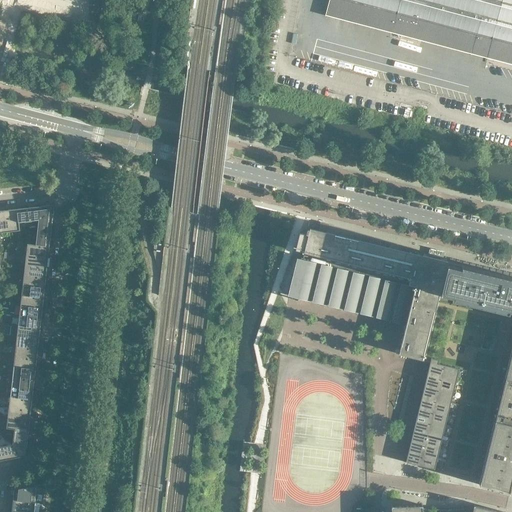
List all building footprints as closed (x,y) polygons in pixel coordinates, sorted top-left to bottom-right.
[(83,0),(83,30),(86,31),(87,32),(92,33),(120,40),(130,0),(83,0)] [(142,15),(145,0),(135,0),(132,12),(132,13),(142,15)] [(511,0),(329,0),(325,16),(326,16),(511,64),(511,0)] [(53,218),(54,205),(40,206),(38,220),(38,221),(38,225),(52,227),(52,221),(53,218)] [(38,220),(40,206),(26,208),(22,208),(17,209),(18,223),(19,223),(38,221),(38,220)] [(18,223),(17,209),(11,210),(11,209),(8,210),(7,210),(9,232),(20,231),(19,223),(18,223)] [(0,232),(9,232),(7,210),(1,211),(1,210),(0,210),(0,232)] [(50,238),(52,227),(38,225),(36,245),(35,245),(49,247),(50,241),(50,238)] [(423,360),(447,261),(423,256),(422,257),(311,230),(311,229),(310,229),(309,230),(307,230),(306,235),(300,233),(299,234),(300,234),(296,250),(295,250),(305,252),(303,261),(297,259),(288,295),(406,324),(406,325),(407,325),(405,330),(404,330),(404,331),(405,331),(404,337),(403,337),(404,338),(402,343),(401,343),(401,344),(402,344),(400,353),(399,353),(399,354),(423,360)] [(49,252),(49,248),(49,247),(35,245),(36,245),(28,244),(26,255),(48,257),(49,251),(49,252)] [(48,262),(48,258),(48,257),(26,255),(25,265),(47,267),(48,262)] [(511,277),(509,277),(509,276),(508,276),(508,277),(502,275),(501,275),(495,274),(496,273),(495,273),(494,273),(489,272),(488,271),(488,272),(482,270),(481,270),(475,269),(475,268),(474,268),(469,267),(468,266),(468,267),(462,265),(461,265),(455,264),(455,263),(454,263),(454,264),(449,262),(447,261),(423,360),(430,362),(429,363),(430,364),(429,369),(428,369),(427,375),(428,375),(426,380),(425,380),(424,386),(425,386),(424,391),(423,391),(421,397),(422,397),(421,402),(420,402),(419,408),(420,408),(418,413),(417,413),(416,419),(417,419),(416,425),(415,424),(413,430),(414,430),(413,436),(412,435),(411,441),(410,447),(409,447),(408,452),(409,452),(407,458),(405,462),(441,471),(441,470),(460,475),(480,480),(479,485),(481,485),(484,486),(485,486),(489,487),(490,488),(490,487),(494,488),(495,489),(495,488),(499,489),(500,490),(500,489),(504,490),(503,491),(504,491),(505,490),(508,491),(508,492),(510,492),(510,491),(511,487),(511,486),(511,481),(511,277)] [(47,272),(47,269),(47,267),(25,265),(24,275),(46,278),(46,272),(47,272)] [(45,282),(46,279),(46,278),(24,275),(23,285),(45,288),(45,282)] [(44,292),(45,289),(44,289),(45,288),(23,285),(22,295),(43,298),(44,292)] [(43,302),(44,299),(43,299),(43,298),(22,295),(21,305),(42,308),(43,302)] [(42,313),(42,309),(42,308),(21,305),(19,316),(41,318),(42,312),(42,313)] [(41,323),(41,319),(41,318),(19,316),(18,326),(40,328),(41,323)] [(40,333),(40,330),(40,328),(18,326),(17,336),(39,339),(39,333),(40,333)] [(38,343),(39,340),(39,339),(17,336),(16,346),(38,349),(38,343)] [(37,353),(38,350),(37,350),(38,349),(16,346),(15,356),(36,359),(37,353)] [(36,363),(37,360),(36,360),(36,359),(15,356),(14,366),(35,369),(36,363)] [(35,374),(35,370),(35,369),(14,366),(12,377),(34,379),(35,374)] [(34,384),(34,380),(34,379),(12,377),(11,387),(33,389),(34,384)] [(33,394),(33,391),(33,389),(11,387),(10,397),(32,400),(32,394),(33,394)] [(32,404),(32,401),(32,400),(10,397),(9,407),(31,410),(31,404),(32,404)] [(30,414),(31,411),(30,411),(31,410),(9,407),(8,417),(29,420),(30,414)] [(29,424),(30,421),(29,421),(29,420),(8,417),(6,428),(14,429),(15,428),(28,430),(29,424)] [(25,456),(28,435),(28,431),(28,430),(15,428),(14,429),(13,444),(25,456)] [(13,444),(0,446),(0,460),(4,460),(7,460),(7,459),(25,456),(13,444)] [(35,503),(37,484),(14,489),(14,490),(14,495),(13,500),(35,503)] [(22,511),(33,511),(35,503),(13,500),(12,506),(12,511),(22,511)]
